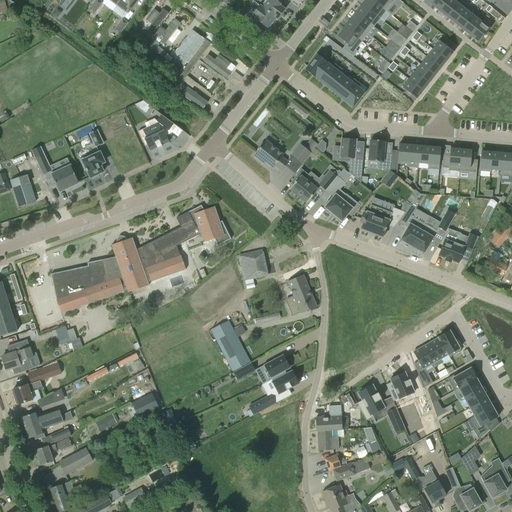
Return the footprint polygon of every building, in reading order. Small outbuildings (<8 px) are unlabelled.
[(68,0),(62,0),(59,6),(66,10),(72,2),(68,0)] [(95,0),(87,11),(93,16),(103,3),(98,0),(95,0)] [(137,0),(120,0),(117,5),(128,13),(137,0)] [(156,0),(151,7),(155,10),(162,0),(156,0)] [(280,5),(274,0),(262,0),(263,1),(264,2),(261,7),(276,19),(277,20),(283,12),(281,11),(283,8),(280,6),(280,5)] [(370,0),(365,0),(362,5),(379,20),(385,12),(370,0)] [(388,0),(370,0),(385,12),(392,3),(388,0)] [(433,0),(430,5),(439,12),(447,0),(433,0)] [(447,0),(439,12),(446,18),(457,4),(452,0),(447,0)] [(457,4),(446,18),(454,24),(465,10),(457,4)] [(362,5),(356,13),(373,27),(379,20),(362,5)] [(261,7),(260,6),(256,11),(255,9),(249,8),(248,10),(242,18),(257,29),(256,28),(260,23),(263,26),(263,27),(268,30),(274,23),(273,22),(276,19),(261,7)] [(492,8),(488,13),(495,19),(499,14),(492,8)] [(147,29),(153,34),(168,15),(162,11),(159,15),(153,10),(145,20),(151,24),(147,29)] [(465,10),(454,24),(462,30),(473,16),(465,10)] [(356,13),(350,21),(367,35),(373,27),(356,13)] [(473,16),(462,30),(469,36),(481,22),(473,16)] [(112,31),(118,36),(128,23),(122,19),(112,31)] [(162,35),(168,40),(180,24),(174,20),(162,35)] [(350,21),(344,28),(362,42),(367,35),(350,21)] [(409,22),(405,28),(411,33),(416,27),(409,22)] [(481,22),(469,36),(478,43),(489,29),(481,22)] [(344,28),(337,37),(346,44),(342,49),(344,51),(346,52),(348,54),(353,57),(357,52),(355,50),(362,42),(344,28)] [(147,46),(150,41),(141,34),(137,38),(147,46)] [(172,57),(184,66),(203,41),(197,37),(193,43),(186,38),(175,53),(172,57)] [(432,50),(446,61),(453,53),(439,42),(432,50)] [(399,49),(394,44),(390,49),(395,53),(399,49)] [(167,54),(158,47),(155,52),(164,59),(167,55),(167,54)] [(198,60),(206,50),(201,47),(194,56),(198,60)] [(426,58),(440,69),(446,61),(432,50),(426,58)] [(226,69),(230,63),(219,55),(215,61),(207,55),(203,61),(226,79),(231,73),(226,69)] [(305,70),(315,78),(326,63),(317,55),(305,70)] [(440,69),(426,58),(420,65),(434,76),(440,69)] [(183,66),(174,59),(171,64),(180,71),(183,66)] [(384,61),(378,68),(384,73),(387,68),(390,65),(384,61)] [(186,76),(193,67),(188,63),(181,72),(186,76)] [(315,78),(324,85),(336,70),(326,63),(315,78)] [(434,76),(420,65),(414,73),(428,84),(434,76)] [(336,70),(324,85),(333,93),(345,78),(336,70)] [(408,80),(423,91),(428,84),(414,73),(408,80)] [(201,86),(214,95),(219,87),(206,78),(201,86)] [(345,78),(333,93),(343,100),(355,85),(345,78)] [(174,92),(181,83),(176,79),(169,88),(174,92)] [(423,91),(408,80),(402,89),(416,100),(423,91)] [(355,85),(343,100),(352,108),(364,93),(355,85)] [(180,94),(202,110),(208,101),(186,86),(180,94)] [(290,106),(297,112),(301,107),(293,101),(290,106)] [(149,151),(157,148),(157,149),(162,147),(161,146),(169,142),(165,134),(168,130),(169,131),(174,124),(161,115),(156,122),(159,124),(156,127),(147,131),(146,128),(138,132),(144,146),(146,145),(149,151)] [(76,133),(80,138),(94,130),(91,124),(76,133)] [(97,131),(89,135),(95,147),(103,144),(97,131)] [(363,155),(355,154),(356,140),(341,139),(340,158),(350,159),(348,174),(360,183),(361,177),(363,155)] [(321,141),(316,148),(323,153),(325,150),(325,144),(321,141)] [(384,155),(385,143),(370,141),(368,162),(378,162),(377,170),(390,171),(391,155),(384,155)] [(264,165),(266,163),(272,169),(274,166),(281,171),(288,162),(277,153),(278,151),(272,145),(270,148),(264,143),(263,144),(262,143),(258,148),(259,149),(253,156),(264,165)] [(407,165),(409,145),(398,144),(397,164),(407,165)] [(291,155),(302,164),(310,153),(300,145),(291,155)] [(418,164),(419,146),(409,145),(407,165),(407,168),(418,169),(418,164)] [(428,165),(430,147),(419,146),(418,164),(427,164),(428,165)] [(438,170),(440,147),(430,147),(428,165),(427,164),(427,169),(438,170)] [(459,172),(461,149),(450,148),(449,156),(443,155),(441,168),(448,169),(448,171),(459,172)] [(476,174),(477,161),(470,160),(471,150),(461,149),(459,172),(476,174)] [(87,172),(90,178),(91,178),(92,180),(99,177),(98,175),(103,172),(99,165),(104,163),(98,151),(79,160),(84,171),(85,170),(86,173),(87,172)] [(490,170),(492,152),(481,151),(479,171),(490,172),(491,170),(490,170)] [(500,171),(502,153),(492,152),(490,170),(491,170),(500,171)] [(510,177),(511,158),(511,153),(502,153),(500,171),(499,176),(510,177)] [(35,158),(44,176),(52,172),(44,154),(35,158)] [(70,166),(51,175),(59,193),(78,184),(70,166)] [(317,190),(305,180),(308,176),(301,170),(290,184),(292,186),(289,190),(306,204),(317,190)] [(325,191),(337,177),(329,170),(317,185),(325,191)] [(389,188),(397,177),(389,171),(381,182),(389,188)] [(35,202),(26,175),(10,181),(19,208),(35,202)] [(326,192),(333,197),(324,208),(330,212),(330,213),(336,218),(341,222),(352,209),(342,200),(346,195),(340,190),(345,183),(338,177),(326,192)] [(0,185),(0,193),(9,190),(7,183),(0,185)] [(397,223),(405,213),(393,208),(391,213),(370,205),(368,213),(367,212),(366,213),(363,212),(359,222),(362,224),(360,229),(369,233),(373,235),(373,234),(382,238),(387,226),(393,229),(397,223)] [(405,213),(397,223),(405,227),(416,208),(409,205),(405,213)] [(179,255),(176,247),(200,234),(203,243),(214,239),(217,246),(231,239),(222,221),(220,223),(214,207),(204,211),(201,206),(184,215),(176,219),(180,227),(178,229),(156,240),(136,250),(132,238),(126,240),(126,239),(125,239),(125,238),(124,237),(123,237),(122,237),(122,236),(121,236),(120,237),(119,237),(118,237),(118,238),(117,238),(117,239),(117,240),(116,240),(116,241),(116,242),(116,243),(117,243),(117,244),(111,246),(115,257),(87,263),(88,266),(50,274),(56,299),(61,314),(124,292),(124,291),(127,290),(128,293),(149,286),(148,283),(151,282),(174,274),(185,270),(180,255),(179,255)] [(487,207),(481,217),(488,221),(493,210),(487,207)] [(447,211),(438,227),(446,232),(455,215),(447,211)] [(413,218),(400,240),(412,247),(425,224),(413,218)] [(487,239),(498,248),(511,231),(511,228),(502,221),(487,239)] [(425,224),(412,247),(424,254),(436,231),(425,224)] [(444,239),(438,256),(445,259),(444,261),(450,264),(451,261),(458,264),(465,247),(472,250),(478,237),(469,234),(467,237),(461,235),(457,244),(444,239)] [(237,256),(243,282),(268,276),(262,250),(237,256)] [(479,264),(502,275),(506,267),(484,255),(479,264)] [(287,282),(300,314),(316,307),(303,275),(287,282)] [(0,309),(9,307),(5,295),(0,296),(0,309)] [(286,303),(290,315),(297,313),(293,301),(286,303)] [(0,323),(13,319),(9,307),(0,309),(0,323)] [(13,319),(0,323),(0,336),(17,331),(13,319)] [(211,330),(233,372),(250,363),(228,321),(211,330)] [(65,326),(56,330),(60,344),(70,341),(70,340),(67,331),(65,326)] [(73,329),(67,331),(70,340),(76,338),(73,329)] [(449,331),(437,338),(438,339),(438,338),(448,355),(447,355),(449,358),(460,351),(458,347),(461,346),(457,340),(455,341),(449,331)] [(79,338),(71,341),(74,350),(82,347),(79,338)] [(438,339),(430,343),(439,360),(440,359),(447,355),(448,355),(438,338),(438,339)] [(27,359),(32,358),(27,341),(12,345),(15,353),(1,357),(6,370),(12,368),(14,375),(26,371),(24,366),(29,365),(27,359)] [(430,343),(422,348),(431,364),(430,365),(433,369),(442,364),(440,359),(439,360),(430,343)] [(422,348),(413,353),(418,362),(414,364),(422,388),(432,383),(424,368),(430,365),(431,364),(422,348)] [(119,366),(125,363),(137,357),(135,353),(117,362),(119,366)] [(466,357),(462,359),(465,364),(469,362),(472,360),(469,355),(466,357)] [(285,372),(284,371),(289,368),(283,356),(272,361),(272,360),(263,365),(266,369),(271,379),(285,372)] [(31,384),(12,390),(13,393),(14,393),(18,404),(32,400),(31,395),(38,392),(37,390),(43,388),(41,383),(40,381),(61,374),(57,363),(37,370),(28,373),(31,384)] [(250,363),(233,372),(237,380),(255,371),(251,363),(250,363)] [(453,375),(447,379),(454,392),(459,389),(459,388),(476,379),(470,369),(455,377),(453,375)] [(397,380),(391,382),(399,399),(419,390),(416,383),(417,383),(414,378),(413,378),(410,370),(395,377),(397,380)] [(285,376),(284,374),(268,382),(273,391),(272,391),(275,397),(297,385),(290,373),(285,376)] [(476,379),(459,388),(459,389),(464,397),(481,388),(476,379)] [(362,400),(357,403),(366,420),(373,417),(371,414),(384,407),(379,400),(380,399),(377,392),(376,393),(372,386),(370,387),(369,385),(362,389),(363,391),(358,393),(362,400)] [(481,388),(464,397),(470,408),(487,398),(484,394),(487,392),(484,387),(481,388)] [(57,402),(54,393),(38,401),(40,408),(57,402)] [(138,418),(158,408),(151,394),(131,404),(138,418)] [(356,403),(350,394),(346,397),(345,396),(333,403),(337,409),(348,401),(352,406),(356,403)] [(253,416),(276,404),(271,395),(248,407),(253,416)] [(425,395),(415,399),(421,416),(431,412),(425,395)] [(487,398),(470,408),(475,416),(475,417),(492,407),(487,398)] [(410,406),(399,411),(407,429),(418,424),(410,406)] [(475,416),(470,419),(475,429),(473,430),(478,440),(489,430),(486,424),(497,417),(492,407),(475,417),(475,416)] [(395,408),(385,412),(395,434),(405,429),(395,408)] [(170,409),(160,414),(167,427),(176,422),(170,409)] [(22,418),(25,428),(61,416),(59,410),(38,417),(37,412),(22,418)] [(42,429),(63,422),(61,416),(25,428),(29,439),(44,434),(42,429)] [(321,418),(315,418),(316,431),(317,431),(332,430),(332,431),(337,430),(342,430),(342,429),(341,417),(328,417),(328,416),(321,417),(321,418)] [(103,418),(95,422),(99,431),(107,427),(103,418)] [(71,436),(68,428),(51,435),(54,443),(71,436)] [(370,428),(364,429),(369,443),(366,444),(370,456),(381,452),(376,440),(370,428)] [(332,430),(317,431),(317,432),(318,451),(328,450),(333,450),(338,449),(338,437),(337,430),(332,431),(332,430)] [(415,434),(410,437),(414,444),(419,441),(415,434)] [(53,461),(50,453),(71,446),(68,439),(57,443),(57,444),(48,447),(48,446),(35,451),(40,466),(53,461)] [(461,458),(460,459),(469,475),(477,470),(472,462),(479,456),(473,447),(461,458)] [(59,462),(65,476),(92,461),(86,448),(59,462)] [(458,453),(448,458),(452,466),(460,459),(461,458),(458,453)] [(324,459),(328,471),(340,467),(335,456),(324,459)] [(503,485),(498,475),(505,471),(498,458),(490,463),(493,469),(487,473),(490,479),(483,483),(492,499),(494,497),(495,498),(499,496),(499,495),(504,492),(506,490),(503,485)] [(355,473),(369,469),(366,459),(340,467),(328,471),(329,471),(332,470),(335,479),(345,476),(346,478),(356,475),(355,473)] [(394,473),(405,467),(402,463),(403,462),(401,459),(390,465),(394,473)] [(405,467),(418,492),(424,489),(433,503),(445,496),(432,473),(425,477),(417,478),(419,476),(409,459),(403,462),(402,463),(405,467)] [(49,489),(56,511),(60,511),(79,506),(70,482),(49,489)] [(331,510),(331,511),(345,511),(343,506),(350,503),(345,491),(342,492),(340,485),(322,492),(327,504),(330,503),(333,510),(331,510)] [(484,502),(475,486),(468,490),(465,485),(460,488),(458,485),(454,494),(457,500),(464,496),(471,509),(484,502)] [(146,498),(141,489),(141,488),(122,499),(128,508),(146,498)] [(383,496),(392,511),(395,511),(400,510),(390,492),(383,496)] [(83,506),(86,511),(98,511),(112,505),(106,494),(83,506)] [(408,511),(428,511),(429,511),(420,496),(410,502),(414,509),(408,511)]
